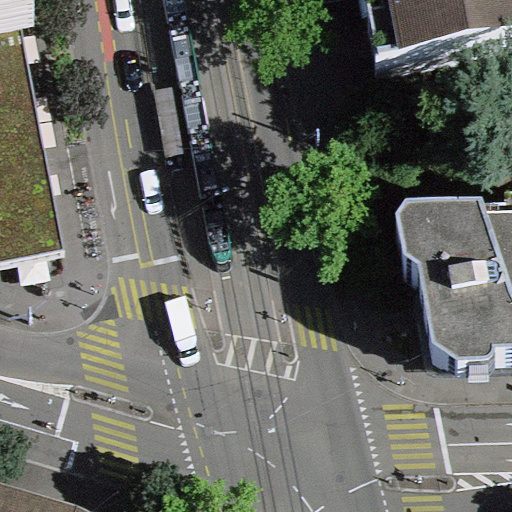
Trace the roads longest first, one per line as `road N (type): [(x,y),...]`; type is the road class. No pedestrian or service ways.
road 1 (primary): [(341,469),(250,0)]
road 2 (primary): [(108,0),(164,305),(201,435)]
road 3 (secondary): [(0,380),(201,435)]
road 4 (residential): [(511,470),(417,476),(341,469)]
road 5 (secondary): [(201,435),(341,469)]
